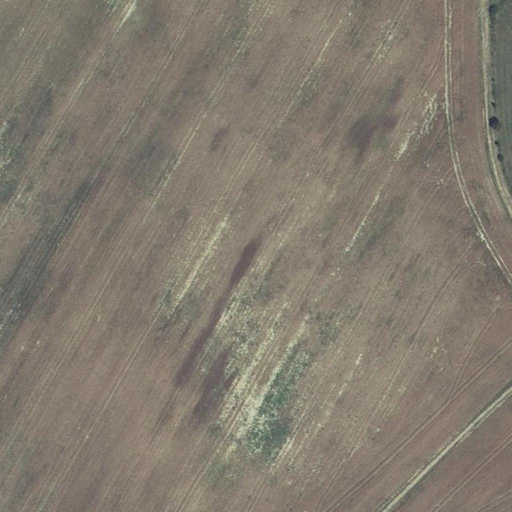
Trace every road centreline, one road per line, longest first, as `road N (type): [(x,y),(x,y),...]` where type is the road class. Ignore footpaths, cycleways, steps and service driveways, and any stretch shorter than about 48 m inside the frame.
road 1 (track): [(511,210),(487,109),(487,0)]
road 2 (track): [(388,511),(511,389)]
